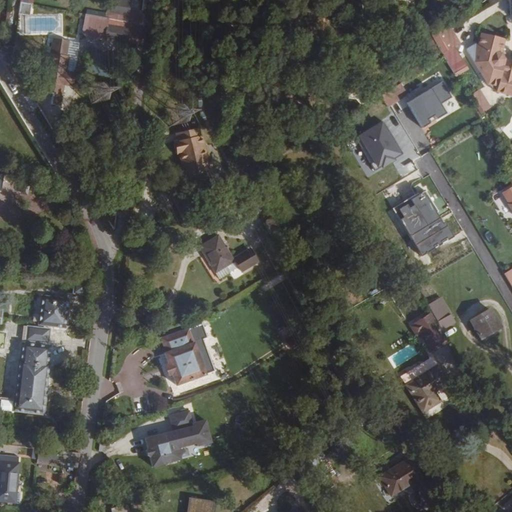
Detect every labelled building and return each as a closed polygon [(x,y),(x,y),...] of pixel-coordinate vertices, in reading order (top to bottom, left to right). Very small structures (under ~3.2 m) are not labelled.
[(112,0),(109,17),(86,13),(82,36),(137,45),(143,9),(132,7),(133,0),(112,0)] [(450,27),(433,37),(442,54),(460,44),(450,27)] [(466,50),(487,85),(497,88),(496,93),(511,96),(511,61),(505,59),(502,54),(505,39),(480,34),(477,44),(475,44),(466,50)] [(68,41),(52,39),(45,83),(62,86),(62,85),(71,86),(74,74),(65,73),(68,57),(66,56),(68,41)] [(77,62),(79,40),(72,39),(69,61),(77,62)] [(457,78),(443,56),(436,60),(450,83),(457,78)] [(440,74),(405,94),(426,129),(461,108),(440,74)] [(396,85),(392,88),(396,95),(401,92),(396,85)] [(497,88),(487,85),(472,94),(485,117),(511,100),(511,96),(496,93),(497,88)] [(385,119),(359,133),(379,168),(404,154),(385,119)] [(174,134),(176,141),(201,135),(199,128),(174,134)] [(181,163),(185,176),(209,171),(201,135),(176,141),(179,154),(182,154),(184,162),(181,163)] [(425,193),(400,207),(427,254),(456,237),(448,223),(443,225),(425,193)] [(270,235),(281,228),(273,216),(263,222),(264,224),(270,235)] [(270,235),(264,224),(253,231),(261,244),(272,237),(270,235)] [(200,247),(215,273),(226,266),(233,262),(241,273),(259,262),(250,248),(232,259),(218,236),(200,247)] [(226,266),(215,273),(219,279),(230,273),(226,266)] [(72,294),(85,296),(87,283),(74,281),(72,294)] [(42,296),(39,322),(65,325),(66,315),(63,314),(64,310),(67,310),(68,299),(42,296)] [(443,303),(430,311),(438,323),(451,315),(443,303)] [(470,321),(480,339),(501,327),(490,309),(470,321)] [(438,323),(442,330),(455,322),(451,315),(438,323)] [(210,336),(206,323),(191,328),(164,337),(169,350),(167,351),(178,383),(207,373),(217,370),(206,338),(210,336)] [(27,325),(25,341),(49,344),(51,329),(27,325)] [(445,344),(437,331),(423,340),(431,353),(445,344)] [(284,340),(288,348),(300,342),(296,334),(284,340)] [(48,364),(50,347),(22,343),(20,360),(19,360),(14,399),(13,410),(43,414),(49,364),(48,364)] [(174,384),(178,383),(167,351),(163,352),(174,384)] [(405,385),(422,412),(441,401),(435,392),(449,383),(438,365),(405,385)] [(149,403),(145,386),(131,390),(135,407),(149,403)] [(222,395),(228,416),(250,409),(243,388),(222,395)] [(0,413),(12,415),(13,410),(14,399),(1,397),(0,397),(0,413)] [(386,408),(380,399),(364,412),(369,419),(386,408)] [(172,429),(143,436),(145,443),(148,444),(149,449),(147,452),(149,462),(177,455),(177,454),(175,444),(183,442),(194,440),(195,447),(209,443),(204,421),(190,424),(187,410),(169,414),(172,429)] [(8,437),(7,444),(41,448),(42,441),(8,437)] [(183,442),(175,444),(177,454),(185,452),(183,442)] [(0,451),(10,452),(10,445),(0,444),(0,451)] [(76,464),(78,453),(49,450),(47,465),(64,467),(64,463),(76,464)] [(0,454),(0,462),(18,464),(19,457),(0,454)] [(409,458),(379,477),(390,495),(411,482),(413,486),(423,479),(409,458)] [(16,494),(19,464),(0,462),(0,500),(8,501),(16,502),(16,494)] [(302,466),(290,476),(302,489),(313,479),(302,466)] [(16,494),(16,502),(8,501),(7,503),(19,504),(20,494),(16,494)] [(214,511),(216,501),(190,498),(187,511),(214,511)]
